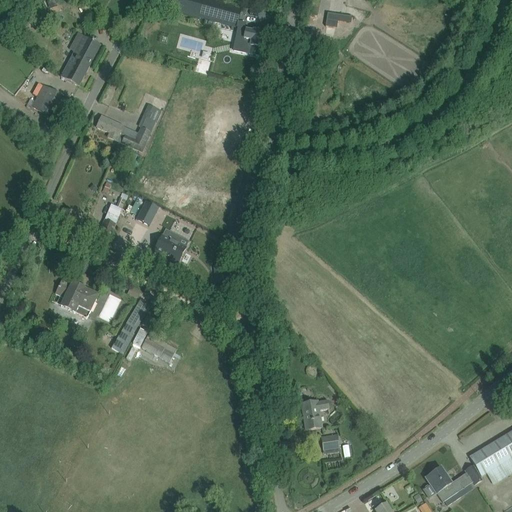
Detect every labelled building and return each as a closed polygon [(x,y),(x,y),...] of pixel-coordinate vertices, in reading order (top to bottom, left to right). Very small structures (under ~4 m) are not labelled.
[(221,0),(171,0),(169,10),(236,28),(242,6),(221,0)] [(2,20),(11,28),(24,13),(15,6),(2,20)] [(332,6),(330,19),(342,21),(343,14),(356,16),(356,10),(332,6)] [(264,33),(253,31),(253,32),(245,31),(244,39),(251,41),(250,47),(251,47),(249,54),(259,57),(260,49),(261,49),(264,33)] [(101,47),(87,39),(78,55),(75,53),(61,78),(79,88),(101,47)] [(76,104),(39,84),(27,106),(65,125),(76,104)] [(152,102),(148,113),(158,116),(162,105),(152,102)] [(117,142),(124,127),(102,118),(97,129),(109,134),(108,138),(117,142)] [(141,130),(136,142),(124,137),(120,145),(142,154),(151,134),(141,130)] [(182,183),(178,201),(212,208),(213,200),(211,200),(213,192),(220,194),(222,188),(225,188),(227,176),(224,175),(227,164),(217,162),(215,161),(215,162),(211,161),(205,190),(189,186),(190,185),(182,183)] [(107,187),(112,190),(116,183),(110,180),(107,187)] [(116,201),(110,216),(121,220),(127,205),(116,201)] [(220,201),(214,242),(229,245),(235,203),(220,201)] [(145,202),(137,220),(149,226),(158,208),(145,202)] [(71,213),(71,212),(70,212),(69,213),(64,210),(57,226),(71,231),(69,236),(79,240),(84,226),(75,223),(78,216),(71,213)] [(96,241),(107,245),(115,227),(104,222),(96,241)] [(186,249),(175,243),(179,237),(166,231),(162,237),(154,254),(163,258),(163,256),(178,264),(186,249)] [(90,313),(98,296),(72,284),(63,280),(55,296),(64,300),(61,307),(75,314),(78,307),(90,313)] [(150,308),(140,302),(111,351),(121,357),(150,308)] [(154,321),(147,317),(142,327),(149,330),(154,321)] [(148,336),(141,349),(169,364),(176,351),(148,336)] [(301,405),(304,423),(307,423),(309,431),(322,429),(319,412),(328,410),(327,401),(318,403),(317,402),(301,405)] [(486,475),(493,486),(511,475),(511,432),(470,458),(481,478),(486,475)] [(339,449),(337,436),(321,439),(323,452),(339,449)] [(466,472),(467,473),(468,476),(456,485),(454,482),(450,484),(440,469),(426,479),(430,486),(428,487),(427,487),(426,488),(425,489),(423,491),(429,499),(436,495),(442,504),(444,502),(447,507),(460,498),(457,494),(473,483),(474,486),(482,482),(473,467),(466,472)] [(425,504),(429,511),(440,511),(434,499),(425,504)]
